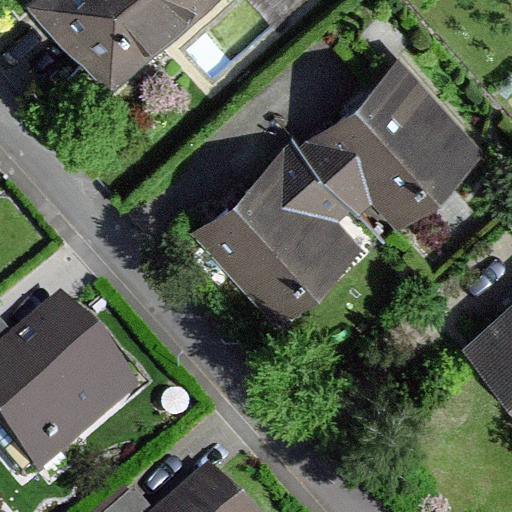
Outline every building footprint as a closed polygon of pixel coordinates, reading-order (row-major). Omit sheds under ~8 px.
[(207,0),(26,0),(106,90),(207,0)] [(478,156),(390,60),(296,146),(288,138),(184,232),(266,322),(375,223),(388,238),(478,156)] [(511,295),(457,349),(511,405),(511,295)] [(0,348),(0,442),(35,481),(132,394),(50,304),(0,348)] [(228,511),(197,477),(156,511),(228,511)]
